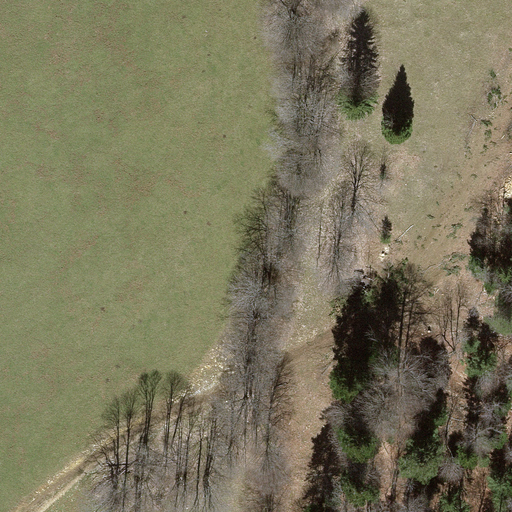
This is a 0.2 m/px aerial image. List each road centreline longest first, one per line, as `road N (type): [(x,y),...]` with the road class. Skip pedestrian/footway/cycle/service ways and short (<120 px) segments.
road 1 (track): [(511,326),(382,308),(357,314),(64,477),(25,511)]
road 2 (track): [(338,330),(406,339),(511,414)]
